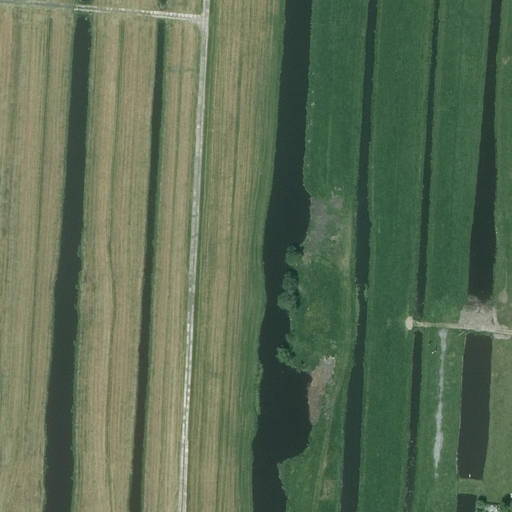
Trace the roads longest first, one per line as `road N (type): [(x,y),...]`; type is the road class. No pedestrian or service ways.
road 1 (track): [(181,511),(207,20)]
road 2 (track): [(0,2),(207,20)]
